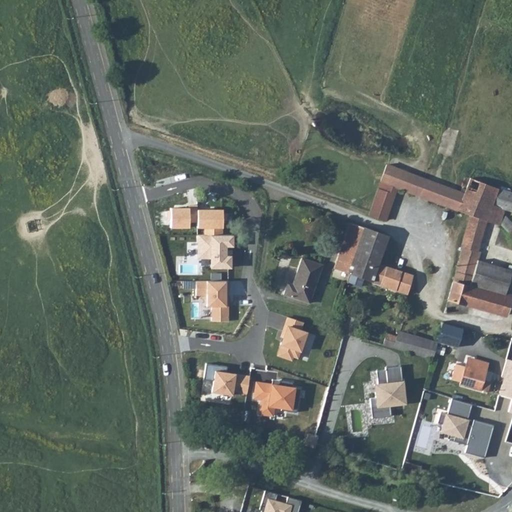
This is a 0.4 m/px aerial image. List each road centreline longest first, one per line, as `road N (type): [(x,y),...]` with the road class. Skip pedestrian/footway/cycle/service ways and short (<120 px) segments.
road 1 (residential): [(131,199),(196,181),(232,191),(257,215),(248,275),(258,308),(252,337),(240,346),(165,344)]
road 2 (unknown): [(272,185),(262,282),(279,297),(318,303),(348,212)]
road 3 (tertiary): [(78,0),(131,199)]
road 4 (tertiary): [(165,344),(177,511)]
road 5 (tertiary): [(131,199),(165,344)]
